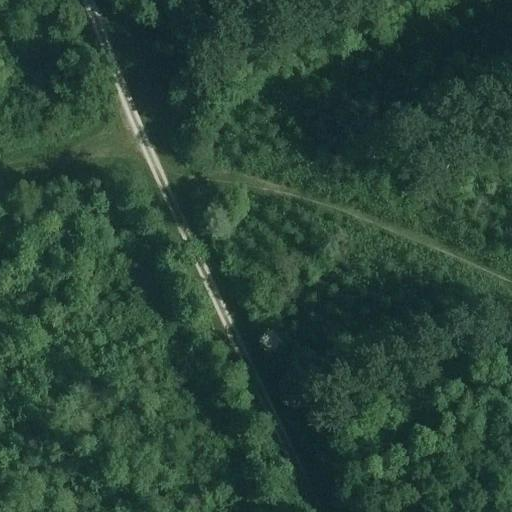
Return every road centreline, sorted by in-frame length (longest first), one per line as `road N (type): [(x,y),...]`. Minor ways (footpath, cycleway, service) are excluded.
road 1 (track): [(83,0),(318,511)]
road 2 (track): [(511,284),(231,170),(145,148),(0,170)]
